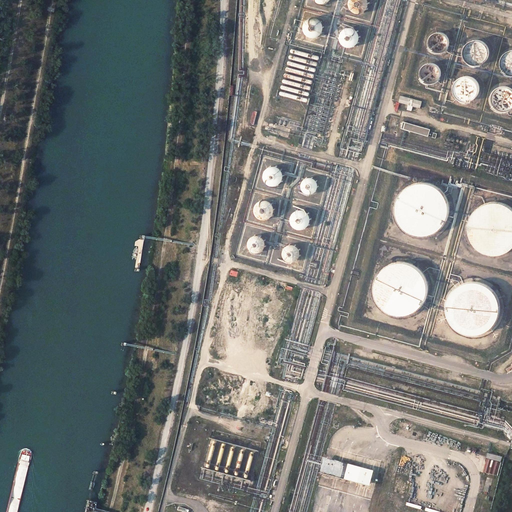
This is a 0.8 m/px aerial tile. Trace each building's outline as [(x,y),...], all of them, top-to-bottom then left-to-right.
[(368,6),(369,2),(369,1),(368,0),(349,0),(349,2),(350,6),(352,8),(356,11),(359,11),(362,11),(365,9),(366,8),(368,6)] [(318,35),(320,33),(321,31),(321,28),(320,26),(319,23),(317,21),(314,19),(311,19),(307,20),(304,23),(302,25),(302,29),(302,32),(305,36),(308,38),(313,38),(316,37),(318,35)] [(339,39),(340,43),(340,44),(344,47),(346,48),(350,48),(353,47),(354,46),(356,44),(358,41),(358,38),(358,36),(357,33),(355,31),(353,30),(350,29),(347,29),(343,30),(341,32),(339,36),(339,39)] [(449,47),(450,43),(450,42),(449,38),(449,37),(446,34),(444,32),(440,32),(437,32),(433,34),(431,36),(430,40),(430,45),(432,49),(436,51),(439,52),(442,52),(444,51),(447,49),(449,47)] [(487,58),(488,57),(488,55),(488,51),(487,47),(486,46),(483,43),(479,42),(476,42),(474,42),(471,43),(468,45),(466,49),(465,53),(466,58),(469,62),(474,64),(478,64),(481,63),(485,61),(487,58)] [(509,52),(506,55),(504,56),(503,60),(503,62),(503,65),(504,69),(507,72),(509,73),(511,73),(511,51),(510,52),(509,52)] [(321,62),(288,52),(287,59),(319,68),(321,62)] [(440,69),(439,66),(437,65),(433,63),(430,63),(427,64),(425,65),(423,67),(421,70),(421,74),(421,77),(422,79),(424,81),(426,82),(429,84),(432,84),(437,82),(439,80),(441,78),(441,73),(440,69)] [(475,96),(477,93),(477,92),(478,87),(477,84),(475,81),(473,79),(470,78),(466,77),(464,78),(461,79),(458,81),(456,85),(456,88),(456,92),(457,94),(459,97),(462,99),(466,100),(468,100),(471,99),(475,96)] [(503,88),(500,88),(498,89),(496,92),(495,93),(493,97),(493,101),(494,104),(497,107),(500,109),(504,110),(507,110),(509,109),(511,106),(511,90),(508,88),(503,88)] [(422,102),(401,95),(399,102),(420,108),(422,102)] [(430,129),(404,121),(402,129),(428,137),(430,129)] [(275,185),(278,185),(279,184),(282,182),(282,181),(284,178),(284,175),(283,172),(281,169),(280,168),(277,167),(274,166),(270,168),(266,170),(265,173),(265,177),(265,180),(267,182),(270,184),(275,185)] [(308,193),(313,192),(314,192),(317,189),(318,187),(318,184),(317,180),(316,178),(313,176),(309,176),(307,177),(304,178),(303,181),(302,185),(302,187),(304,190),(306,192),(308,193)] [(410,188),(404,193),(399,200),(397,207),(398,217),(402,224),(408,230),(415,233),(424,235),(432,232),(439,228),(444,222),(447,213),(446,204),(443,196),(437,189),(429,186),(419,185),(410,188)] [(273,205),(270,203),(268,202),(266,202),(262,203),(258,206),(257,209),(257,211),(257,214),(258,216),(259,218),(261,219),(263,220),(266,220),(270,219),(272,217),(274,215),(275,212),(275,210),(275,208),(273,205)] [(483,207),(477,212),(472,219),(471,226),(472,236),(475,243),(481,249),(488,252),(497,253),(506,251),(511,247),(511,210),(510,208),(503,205),(492,204),(483,207)] [(294,215),(292,219),(292,220),(293,224),(295,227),(298,229),(301,230),(304,229),(308,228),(310,225),(311,221),(311,218),(309,215),(306,212),(303,211),(299,211),(296,213),(294,215)] [(252,238),(250,241),(249,244),(250,247),(252,250),(255,252),(258,253),(261,252),(263,251),(265,248),(266,244),(265,241),(264,239),(261,237),(258,236),(255,237),(252,238)] [(289,246),(287,248),(286,248),(285,251),(284,254),(285,257),(287,260),(289,262),(292,262),(296,261),(298,260),(300,257),(301,255),(300,251),(299,248),(296,246),(293,245),(289,246)] [(389,267),(383,272),(378,279),(376,286),(377,296),(381,303),(387,309),(394,312),(403,313),(411,311),(418,307),(423,301),(426,291),(425,283),(422,275),(416,268),(408,265),(398,264),(389,267)] [(462,286),(456,290),(451,298),(450,305),(451,315),(454,322),(460,328),(467,331),(476,332),(485,330),(491,326),(496,319),(499,310),(499,302),(495,293),(489,287),(482,284),(471,283),(462,286)] [(375,471),(324,458),(319,475),(371,488),(375,471)] [(487,460),(484,473),(497,477),(501,463),(487,460)] [(487,479),(483,493),(489,494),(492,480),(487,479)]
